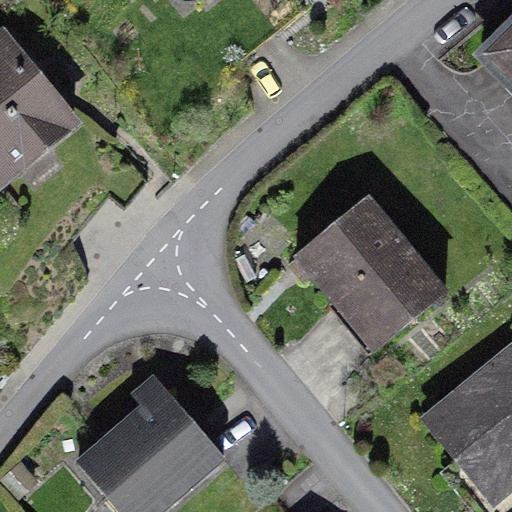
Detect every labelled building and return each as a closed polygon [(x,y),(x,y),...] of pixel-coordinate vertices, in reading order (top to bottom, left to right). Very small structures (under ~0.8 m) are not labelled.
[(176,0),(184,9),(195,0),(176,0)] [(511,31),(489,55),(511,78),(511,31)] [(4,43),(0,46),(0,174),(66,122),(4,43)] [(364,209),(302,262),(370,343),(433,290),(364,209)] [(511,362),(436,426),(496,498),(511,484),(511,362)] [(164,398),(82,469),(118,511),(158,511),(218,460),(164,398)]
